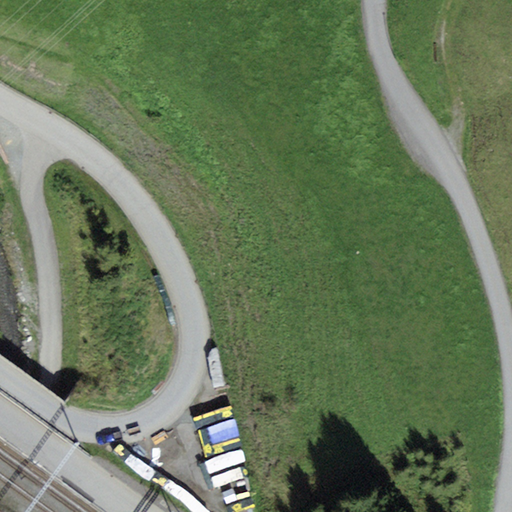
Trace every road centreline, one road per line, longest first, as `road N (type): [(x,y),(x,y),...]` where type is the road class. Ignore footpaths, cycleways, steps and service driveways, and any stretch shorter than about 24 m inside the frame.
road 1 (track): [(511,387),(484,255),(456,185),(383,62),(372,0)]
road 2 (track): [(37,511),(51,309),(32,167),(44,124)]
road 3 (track): [(452,0),(443,40),(458,116),(444,165)]
